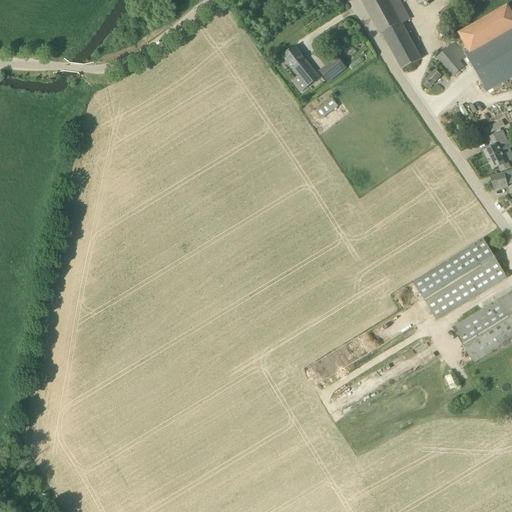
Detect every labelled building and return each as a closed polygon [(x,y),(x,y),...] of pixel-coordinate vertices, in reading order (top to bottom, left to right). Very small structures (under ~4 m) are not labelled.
[(361,0),(381,35),(382,34),(402,70),(421,60),(416,51),(401,24),(409,19),(398,0),(361,0)] [(471,50),(465,54),(487,93),(511,78),(511,16),(507,8),(462,35),(471,50)] [(464,68),(460,63),(466,58),(454,43),(436,58),(453,77),(464,68)] [(305,60),(295,47),(283,56),(293,70),(293,69),(299,76),(294,81),(302,92),(308,87),(319,79),(305,61),(305,60)] [(337,58),(320,72),(328,82),(345,68),(337,58)] [(441,76),(436,71),(426,81),(427,83),(424,86),(427,89),(430,86),(431,87),(441,76)] [(333,99),(316,112),(321,119),(338,106),(333,99)] [(485,127),(488,134),(505,128),(502,121),(485,127)] [(510,148),(507,141),(502,132),(490,138),(495,147),(484,152),(493,170),(499,168),(501,173),(511,168),(508,162),(506,163),(501,152),(510,148)] [(490,177),(493,190),(493,191),(508,187),(505,174),(490,177)] [(413,282),(437,321),(507,278),(483,239),(413,282)] [(511,292),(453,329),(474,363),(511,340),(511,292)] [(452,375),(447,377),(452,389),(457,387),(452,375)]
